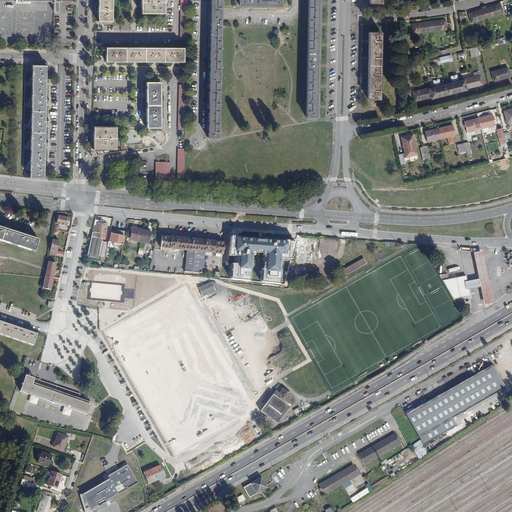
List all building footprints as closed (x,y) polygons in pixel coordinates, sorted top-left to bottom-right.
[(18,0),(18,1),(54,1),(53,11),(58,11),(58,1),(60,1),(60,0),(18,0)] [(98,0),(98,21),(112,21),(112,11),(112,0),(98,0)] [(163,0),(141,0),(141,13),(164,13),(163,0)] [(221,0),(210,0),(210,14),(208,138),(218,138),(221,14),(221,0)] [(318,0),(308,0),(306,117),(316,117),(318,0)] [(500,4),(484,8),(487,18),(503,13),(500,4)] [(487,18),(484,8),(468,13),(471,23),(487,18)] [(445,20),(428,22),(429,31),(446,29),(445,20)] [(429,31),(428,22),(412,24),(413,34),(429,31)] [(381,33),(369,32),(367,99),(379,99),(381,33)] [(184,61),(184,48),(106,47),(106,61),(184,61)] [(470,57),(479,55),(477,47),(469,50),(470,57)] [(46,65),(32,65),(30,178),(44,179),(46,65)] [(510,77),(507,68),(491,72),(494,82),(510,77)] [(464,79),(464,80),(466,89),(482,85),(480,75),(464,79)] [(458,81),(455,82),(457,92),(466,90),(466,89),(464,80),(458,81)] [(161,127),(160,82),(146,82),(147,127),(161,127)] [(452,83),(446,84),(449,94),(457,92),(455,82),(452,83)] [(449,94),(446,84),(440,85),(438,86),(440,97),(449,94)] [(434,87),(429,88),(431,98),(431,99),(440,97),(438,86),(434,87)] [(431,98),(429,88),(428,88),(412,92),(415,102),(431,98)] [(478,118),(481,128),(494,125),(492,114),(478,118)] [(481,128),(478,118),(465,121),(467,132),(481,128)] [(439,128),(441,138),(447,137),(449,145),(454,143),(452,136),(455,135),(452,125),(439,128)] [(116,126),(93,126),(93,149),(116,149),(116,126)] [(441,138),(439,128),(425,131),(427,142),(441,138)] [(415,146),(412,134),(401,137),(405,153),(398,154),(401,165),(402,164),(404,164),(405,163),(404,158),(413,156),(411,146),(415,146)] [(170,163),(156,162),(155,182),(169,183),(170,163)] [(56,224),(57,224),(68,226),(70,218),(58,216),(57,219),(56,219),(56,223),(56,224)] [(108,242),(110,235),(107,234),(107,224),(103,223),(95,223),(88,256),(105,259),(106,253),(108,242)] [(0,240),(35,252),(39,240),(30,237),(25,235),(9,230),(4,228),(0,226),(0,240)] [(130,240),(139,242),(142,230),(133,228),(130,240)] [(110,235),(108,242),(114,243),(113,246),(117,247),(118,244),(123,245),(126,231),(111,229),(110,235)] [(151,232),(142,230),(139,242),(149,243),(151,232)] [(191,251),(193,239),(162,235),(161,247),(187,250),(191,251)] [(252,245),(245,244),(238,267),(259,270),(261,255),(264,255),(265,239),(253,237),(252,245)] [(52,239),(49,254),(56,255),(59,241),(52,239)] [(191,251),(187,250),(185,271),(200,273),(201,267),(202,252),(205,252),(223,254),(223,251),(220,251),(221,242),(193,239),(191,251)] [(287,243),(279,241),(277,258),(281,259),(283,251),(286,251),(287,243)] [(238,267),(245,244),(238,243),(235,267),(238,267)] [(469,289),(480,287),(484,304),(492,302),(482,251),(473,253),(478,279),(467,281),(469,289)] [(363,257),(342,270),(345,276),(367,263),(363,257)] [(47,261),(45,275),(53,277),(56,263),(47,261)] [(220,272),(220,278),(226,279),(229,263),(228,263),(222,262),(220,272)] [(439,275),(442,280),(453,299),(470,296),(469,289),(467,281),(466,275),(448,279),(447,274),(439,275)] [(50,290),(53,277),(45,275),(42,288),(50,290)] [(277,276),(276,284),(283,284),(284,278),(277,276)] [(215,291),(211,282),(199,287),(203,296),(215,291)] [(37,334),(0,321),(0,334),(33,345),(37,334)] [(383,366),(369,374),(371,378),(385,370),(383,366)] [(423,445),(510,395),(492,366),(406,416),(423,445)] [(80,394),(26,375),(21,390),(87,413),(91,403),(78,399),(80,394)] [(121,387),(133,408),(139,405),(126,384),(121,387)] [(292,395),(283,388),(279,393),(276,390),(274,393),(279,396),(278,398),(273,394),(260,411),(277,423),(290,407),(289,406),(292,402),(289,400),(292,395)] [(294,410),(297,416),(311,408),(308,402),(294,410)] [(299,419),(297,416),(294,410),(288,413),(293,423),(299,419)] [(69,437),(58,433),(53,447),(63,451),(69,437)] [(403,444),(396,433),(359,455),(366,465),(403,444)] [(410,445),(417,459),(426,454),(419,441),(410,445)] [(139,443),(133,444),(137,457),(144,454),(143,451),(140,442),(139,443)] [(52,455),(41,451),(37,463),(48,467),(52,455)] [(139,483),(129,465),(109,476),(111,479),(119,494),(139,483)] [(152,469),(157,480),(165,476),(160,465),(152,469)] [(353,471),(351,468),(317,489),(319,492),(317,493),(319,496),(321,495),(323,499),(357,478),(353,471)] [(157,480),(152,469),(144,472),(149,483),(157,480)] [(62,475),(51,471),(46,485),(57,488),(62,475)] [(20,485),(30,488),(30,487),(32,482),(22,479),(20,485)] [(119,494),(111,479),(84,495),(92,511),(120,495),(119,494)] [(263,490),(259,481),(242,491),(247,499),(263,490)] [(347,488),(350,493),(356,489),(353,484),(347,488)] [(370,486),(351,498),(354,503),(373,490),(370,486)] [(47,511),(53,494),(46,492),(45,495),(43,495),(37,511),(39,511),(47,511)]
